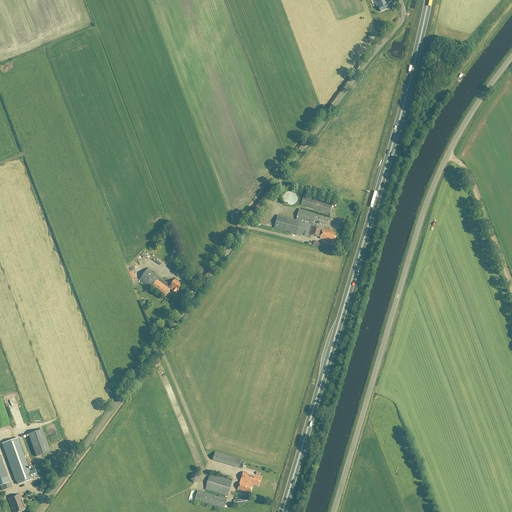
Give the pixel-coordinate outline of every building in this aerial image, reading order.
[(358,0),(351,0),(342,3),(346,13),(361,8),(358,0)] [(389,5),(387,0),(374,0),(377,8),(379,7),(381,12),(389,9),(388,6),(389,5)] [(296,192),(295,192),(295,191),(294,191),(293,190),(292,190),(291,190),(290,190),(289,190),(288,190),(287,190),(286,191),(285,191),(284,192),(284,193),(283,193),(283,194),(283,195),(282,195),(282,196),(282,197),(282,198),(282,199),(282,200),(283,201),(283,202),(284,203),(285,204),(286,204),(287,205),(288,205),(289,205),(290,205),(291,205),(292,205),(293,205),(294,204),(295,203),(296,203),(296,202),(297,202),(297,201),(297,200),(298,199),(298,198),(298,197),(298,196),(297,195),(297,194),(296,193),(296,192)] [(326,203),(304,196),(301,205),(330,213),(333,202),(327,200),(326,203)] [(299,209),(296,220),(278,216),(274,228),(308,237),(311,238),(311,235),(320,238),(320,239),(331,242),(332,240),(335,241),(337,234),(333,233),(333,231),(323,229),(324,226),(314,223),(315,221),(328,224),(329,218),(316,214),(299,209)] [(170,285),(148,269),(140,280),(164,298),(170,290),(172,287),(174,289),(172,291),(175,294),(177,291),(182,285),(174,280),(170,285)] [(50,452),(42,429),(28,434),(36,457),(50,452)] [(16,439),(3,444),(18,485),(32,480),(31,478),(38,476),(35,470),(29,472),(16,439)] [(241,460),(215,452),(213,460),(238,468),(241,460)] [(11,488),(8,478),(1,458),(0,458),(0,485),(2,491),(11,488)] [(243,472),(237,491),(251,494),(253,485),(259,487),(261,478),(243,472)] [(232,481),(210,475),(205,490),(228,496),(232,481)] [(227,500),(197,491),(195,500),(224,509),(227,500)] [(19,494),(8,499),(13,511),(20,511),(25,510),(24,509),(25,509),(21,499),(21,500),(19,494)]
